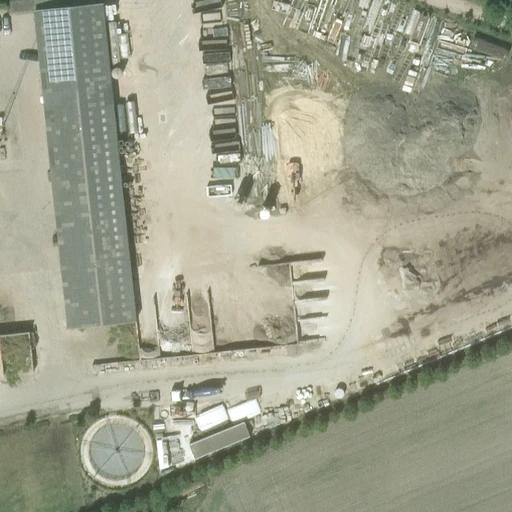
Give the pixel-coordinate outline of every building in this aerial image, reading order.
[(35,10),(66,332),(136,325),(104,4),(35,10)] [(186,19),(187,30),(211,27),(210,16),(186,19)] [(216,72),(215,50),(192,51),(193,73),(216,72)] [(197,104),(198,139),(221,139),(220,104),(197,104)] [(206,145),(206,154),(227,154),(227,144),(206,145)] [(203,158),(203,167),(224,167),(224,157),(203,158)] [(278,269),(281,299),(311,295),(307,266),(278,269)] [(459,311),(469,335),(492,326),(482,302),(459,311)]
